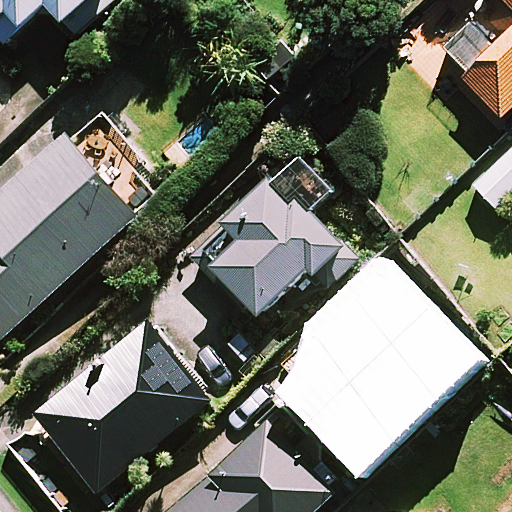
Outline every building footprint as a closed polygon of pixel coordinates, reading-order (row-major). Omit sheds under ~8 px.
[(120,0),(0,0),(0,34),(8,44),(56,5),(80,34),(120,0)] [(511,113),(511,0),(509,0),(511,3),(511,37),(503,45),(478,19),(444,52),(507,118),(511,113)] [(132,149),(110,123),(85,146),(75,134),(0,199),(0,345),(148,217),(107,170),(132,149)] [(511,193),(511,156),(478,185),(497,207),(511,193)] [(353,248),(284,173),(230,222),(249,242),(221,268),(267,317),(319,269),(324,274),(353,248)] [(402,283),(324,363),(397,433),(475,353),(402,283)] [(220,401),(162,325),(43,417),(101,493),(220,401)] [(323,511),(363,477),(302,405),(176,511),(323,511)]
